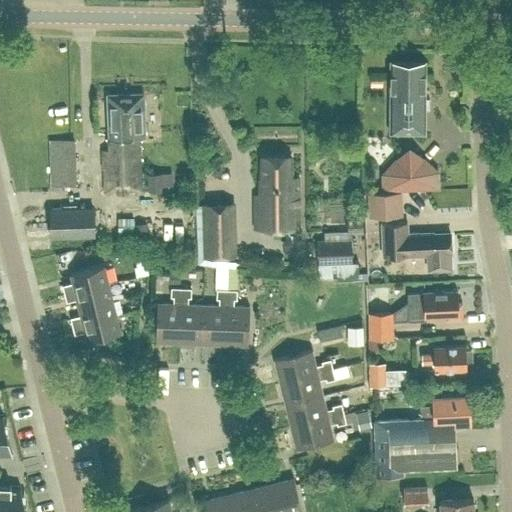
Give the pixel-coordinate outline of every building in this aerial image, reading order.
[(390,131),(424,132),(425,108),(429,108),(429,98),(425,97),(426,61),(392,60),(390,131)] [(138,189),(137,135),(142,135),(141,91),(105,92),(106,147),(100,147),(100,168),(102,168),(103,190),(138,189)] [(435,172),(409,147),(384,173),(385,187),(436,185),(435,172)] [(289,176),(289,153),(261,154),(261,192),(253,192),(254,226),(297,226),(296,175),(289,176)] [(82,182),(83,161),(67,161),(66,182),(82,182)] [(161,173),(150,174),(148,174),(149,192),(162,191),(161,185),(169,184),(169,173),(161,173)] [(389,215),(388,191),(368,191),(369,216),(389,215)] [(234,202),(203,203),(204,233),(197,234),(199,261),(208,261),(208,255),(235,255),(234,202)] [(95,235),(94,207),(51,208),(52,236),(95,235)] [(117,238),(133,238),(132,216),(116,217),(117,238)] [(347,229),(362,228),(361,218),(346,219),(347,229)] [(381,222),(381,224),(383,254),(412,253),(412,254),(432,253),(433,267),(449,266),(449,250),(451,250),(450,232),(434,233),(434,231),(407,232),(407,221),(381,222)] [(146,234),(146,222),(134,222),(134,235),(146,234)] [(319,278),(337,277),(337,281),(352,280),(368,280),(367,272),(359,272),(358,260),(352,261),(351,237),(317,238),(319,278)] [(63,291),(107,280),(103,263),(69,272),(71,281),(61,283),(63,291)] [(77,305),(111,297),(107,280),(63,291),(65,300),(75,297),(77,305)] [(179,341),(181,286),(172,286),(171,295),(174,296),(173,302),(158,301),(156,340),(179,341)] [(192,287),(181,286),(179,341),(202,342),(204,303),(189,303),(189,296),(192,296),(192,287)] [(219,304),(204,303),(202,342),(226,343),(228,288),(217,288),(217,297),(219,297),(219,304)] [(228,288),(226,343),(249,344),(250,305),(234,305),(235,298),(237,298),(237,289),(228,288)] [(423,291),(423,292),(408,292),(409,320),(426,319),(426,315),(447,314),(448,319),(464,318),(463,302),(457,302),(457,289),(423,291)] [(71,324),(115,313),(111,297),(77,305),(79,312),(69,315),(71,324)] [(368,336),(390,335),(390,311),(367,312),(368,336)] [(115,313),(71,324),(73,332),(83,330),(85,339),(120,330),(115,313)] [(466,349),(465,343),(433,344),(433,353),(421,353),(422,362),(433,361),(434,369),(466,367),(466,361),(472,361),(472,349),(466,349)] [(278,379),(332,366),(329,357),(320,359),(321,361),(314,363),(310,348),(273,357),(278,379)] [(370,362),(370,384),(384,384),(384,362),(370,362)] [(334,377),(332,366),(278,379),(283,402),(321,393),(318,378),(324,376),(325,379),(334,377)] [(289,424),(342,411),(340,401),(331,403),(331,406),(325,407),(321,393),(283,402),(289,424)] [(421,405),(421,417),(374,419),(377,476),(407,474),(406,468),(456,466),(454,421),(469,421),(468,394),(433,396),(433,405),(421,405)] [(342,411),(289,424),(294,447),(332,437),(329,422),(335,420),(336,423),(345,421),(342,411)] [(3,414),(0,413),(0,453),(12,453),(3,414)] [(223,454),(226,472),(245,468),(242,451),(223,454)] [(302,511),(294,476),(271,482),(278,511),(302,511)] [(278,511),(271,482),(249,487),(254,511),(278,511)] [(25,511),(19,485),(0,484),(0,511),(25,511)] [(402,501),(426,500),(426,485),(402,486),(402,501)] [(254,511),(249,487),(226,493),(231,511),(254,511)] [(231,511),(226,493),(204,498),(207,511),(231,511)] [(437,511),(472,511),(472,497),(437,499),(437,511)] [(170,511),(167,498),(146,502),(148,511),(170,511)] [(148,511),(146,502),(125,507),(125,511),(148,511)]
